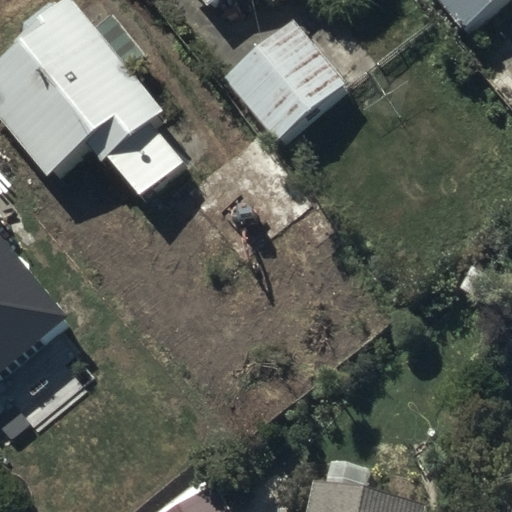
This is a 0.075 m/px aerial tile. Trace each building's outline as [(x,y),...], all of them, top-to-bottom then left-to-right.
[(100,26),(77,0),(62,0),(19,37),(22,41),(0,59),(0,108),(53,171),(90,139),(106,158),(112,153),(148,195),(188,160),(154,120),(167,108),(133,68),(149,54),(115,13),(100,26)] [(208,0),(211,4),(215,0),(275,0),(276,1),(277,0),(326,0),(339,14),(354,0),(208,0)] [(444,0),(467,27),(500,0),(444,0)] [(295,18),(226,75),(281,141),(350,84),(295,18)] [(257,137),(188,195),(245,262),(314,204),(257,137)] [(0,232),(0,384),(74,323),(0,232)] [(425,511),(429,493),(318,471),(309,511),(425,511)] [(235,511),(217,480),(162,511),(235,511)]
